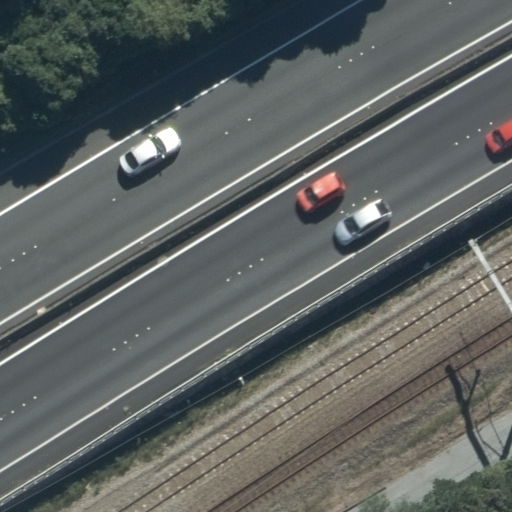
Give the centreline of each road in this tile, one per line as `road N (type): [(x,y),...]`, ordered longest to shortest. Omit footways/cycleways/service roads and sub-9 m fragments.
road 1 (trunk): [(511,114),(0,419)]
road 2 (trunk): [(0,268),(456,0)]
road 3 (track): [(511,444),(407,511)]
